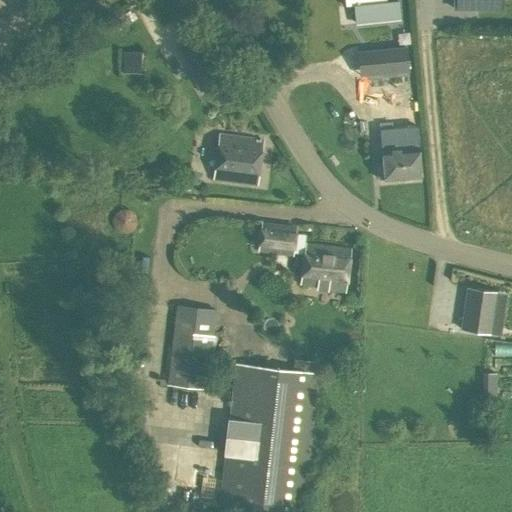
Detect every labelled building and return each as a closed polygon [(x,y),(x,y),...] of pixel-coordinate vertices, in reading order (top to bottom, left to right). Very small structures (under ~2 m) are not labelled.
[(393,0),(351,0),(353,10),(363,9),(365,27),(406,23),(404,3),(394,4),(393,0)] [(477,10),(477,0),(451,0),(452,10),(477,10)] [(223,79),(198,36),(178,48),(191,71),(189,73),(200,92),(223,79)] [(406,46),(377,50),(380,73),(409,69),(406,46)] [(141,74),(142,52),(123,52),(122,74),(141,74)] [(384,180),(419,178),(415,131),(380,134),(382,163),(376,164),(377,179),(384,179),(384,180)] [(257,185),(263,141),(218,134),(212,178),(257,185)] [(306,244),(305,244),(306,235),(294,234),(294,227),(262,223),(259,251),(291,255),(291,252),(305,254),(300,283),(326,287),(326,289),(343,291),(349,250),(306,243),(306,244)] [(491,334),(497,293),(466,288),(460,330),(491,334)] [(206,390),(215,310),(175,305),(166,385),(206,390)] [(314,374),(316,361),(294,359),(293,371),(237,365),(220,510),(236,511),(302,511),(319,374),(314,374)] [(496,373),(483,373),(482,396),(496,397),(496,373)]
